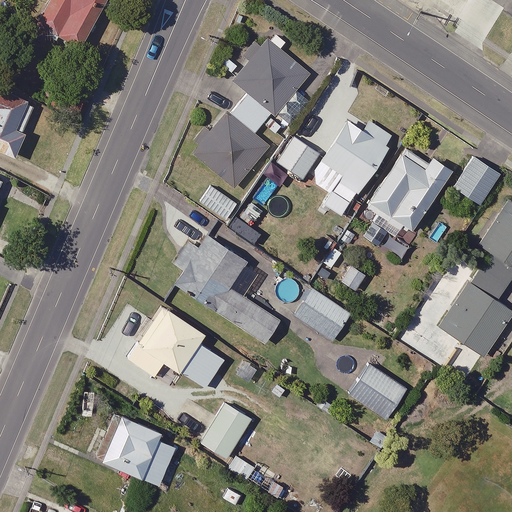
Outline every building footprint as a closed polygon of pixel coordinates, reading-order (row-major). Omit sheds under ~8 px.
[(49,0),(33,32),(44,38),(49,28),(80,45),(103,0),(49,0)] [(308,73),(267,38),(233,78),(248,90),(230,111),(228,109),(193,150),(234,185),(268,145),(253,132),(272,110),(275,112),(308,73)] [(0,145),(11,151),(34,104),(0,87),(0,145)] [(364,123),(350,113),(324,149),(298,131),(278,159),(303,176),(318,153),(343,170),(322,200),(340,213),(394,136),(368,117),(364,123)] [(426,160),(404,145),(366,203),(378,211),(373,219),(395,233),(401,223),(410,229),(451,165),(431,152),(426,160)] [(499,170),(475,153),(454,183),(479,200),(499,170)] [(238,198),(211,181),(199,198),(226,216),(238,198)] [(511,198),(509,197),(479,242),(488,248),(440,323),(485,353),(511,311),(511,307),(497,298),(511,274),(511,198)] [(247,257),(209,231),(199,245),(191,240),(176,261),(185,266),(176,279),(264,339),(279,318),(229,283),(247,257)] [(365,271),(352,263),(342,278),(355,286),(365,271)] [(350,311),(312,286),(295,313),(333,337),(350,311)] [(205,329),(164,302),(128,355),(154,373),(165,357),(205,384),(224,356),(198,338),(205,329)] [(397,380),(368,361),(349,390),(378,409),(397,380)] [(251,414),(226,399),(201,439),(226,455),(251,414)] [(179,436),(117,408),(97,452),(159,480),(179,436)] [(261,470),(238,455),(230,466),(253,481),(261,470)]
